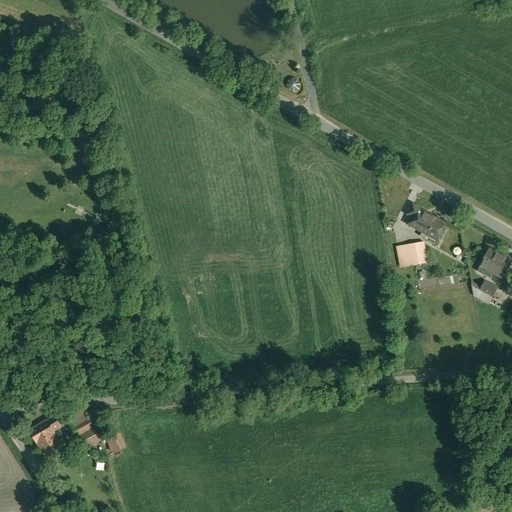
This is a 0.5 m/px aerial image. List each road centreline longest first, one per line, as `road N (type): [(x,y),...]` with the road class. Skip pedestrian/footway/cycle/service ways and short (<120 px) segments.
road 1 (unclassified): [(511,373),(0,408)]
road 2 (unclassified): [(511,234),(102,0)]
road 3 (track): [(295,0),(328,129)]
